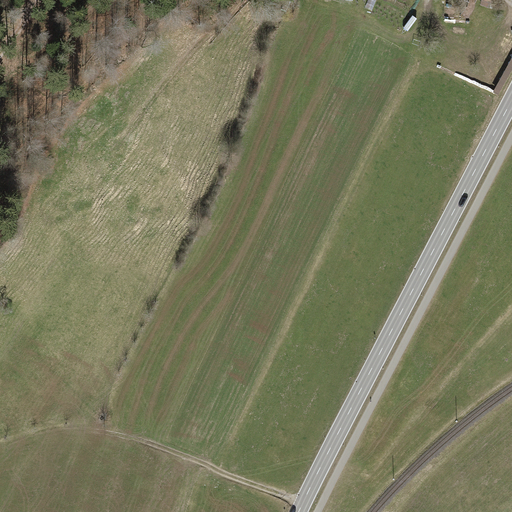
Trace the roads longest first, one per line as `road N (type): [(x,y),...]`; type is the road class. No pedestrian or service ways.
road 1 (secondary): [(299,511),(511,103)]
road 2 (track): [(302,502),(128,436),(64,426),(0,444)]
